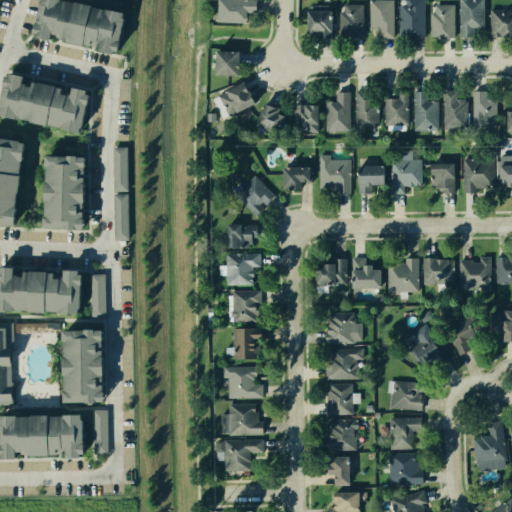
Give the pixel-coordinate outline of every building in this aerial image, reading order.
[(78,0),(39,0),(31,34),(116,51),(125,10),(78,0)] [(215,0),(215,21),(243,21),(243,10),(255,10),(254,0),(215,0)] [(423,38),(422,0),(397,0),(398,29),(403,28),(403,38),(423,38)] [(481,0),(455,1),(457,37),(469,36),(468,27),(481,26),(481,0)] [(392,1),(392,39),(378,39),(378,31),(366,31),(366,1),(392,1)] [(307,11),(314,11),(314,5),(327,5),(327,10),(330,10),(329,39),(319,39),(319,34),(306,34),(307,11)] [(362,5),(362,38),(337,38),(337,5),(362,5)] [(451,5),(452,38),(429,38),(428,5),(451,5)] [(487,5),(488,38),(511,37),(509,5),(487,5)] [(215,50),(215,74),(238,74),(239,51),(215,50)] [(85,90),(84,93),(87,94),(80,130),(0,112),(0,98),(5,75),(7,75),(8,73),(22,76),(21,79),(71,90),(71,87),(85,90)] [(252,102),(225,114),(214,91),(239,80),(252,102)] [(351,132),(376,131),(376,98),(363,98),(363,86),(350,87),(351,132)] [(383,125),(382,96),(395,96),(395,87),(405,87),(406,125),(383,125)] [(441,89),(442,121),(465,121),(465,99),(453,99),(453,89),(441,89)] [(412,90),(412,131),(436,130),(435,99),(425,99),(425,90),(412,90)] [(471,91),(472,127),(495,127),(494,99),(484,99),(484,91),(471,91)] [(325,102),(325,131),(345,131),(346,92),(336,92),(336,102),(325,102)] [(263,102),(279,108),(277,112),(284,115),(277,133),(254,124),(263,102)] [(293,103),(293,134),(310,134),(310,124),(315,124),(314,103),(293,103)] [(511,109),(502,109),(503,130),(511,130),(511,109)] [(0,137),(22,140),(12,225),(0,223),(0,137)] [(111,145),(127,145),(127,191),(111,190),(111,145)] [(511,191),(511,151),(495,151),(496,181),(510,181),(511,191)] [(317,155),(318,182),(335,182),(335,194),(348,193),(346,154),(317,155)] [(45,155),(83,156),(81,226),(42,224),(45,155)] [(389,161),(390,195),(403,195),(403,185),(420,185),(420,161),(389,161)] [(425,162),(453,161),(454,193),(438,193),(438,184),(426,184),(425,162)] [(491,162),(492,186),(480,186),(479,180),(465,180),(465,162),(491,162)] [(357,165),(383,164),(383,182),(371,182),(371,191),(357,191),(357,165)] [(303,168),(303,179),(293,180),(293,188),(278,189),(277,168),(303,168)] [(270,193),(252,176),(233,192),(252,212),(270,193)] [(112,193),(128,193),(128,238),(112,238),(112,193)] [(223,247),(248,246),(248,236),(255,236),(255,222),(223,223),(223,247)] [(224,254),(225,286),(251,284),(250,268),(255,267),(254,253),(224,254)] [(511,255),(494,256),(495,283),(511,282),(511,255)] [(310,265),(311,284),(344,280),(342,257),(332,258),(332,262),(310,265)] [(421,258),(422,279),(454,277),(452,257),(421,258)] [(488,257),(489,290),(478,291),(478,281),(460,282),(459,258),(488,257)] [(0,264),(0,308),(73,312),(75,268),(0,264)] [(385,266),(386,294),(417,292),(414,264),(385,266)] [(347,268),(348,288),(377,286),(375,266),(347,268)] [(87,274),(88,317),(102,316),(101,274),(87,274)] [(229,291),(231,322),(254,320),(253,290),(229,291)] [(487,309),(487,330),(500,330),(500,341),(511,341),(510,308),(487,309)] [(360,342),(322,344),(320,311),(358,309),(360,342)] [(458,357),(442,325),(464,314),(470,326),(459,332),(468,350),(458,357)] [(0,322),(0,400),(9,400),(9,322),(0,322)] [(231,327),(232,359),(254,357),(252,326),(231,327)] [(54,328),(54,398),(99,398),(99,328),(54,328)] [(447,360),(433,341),(428,345),(417,329),(411,334),(415,339),(408,344),(419,359),(429,352),(439,366),(447,360)] [(326,377),(350,376),(348,348),(324,348),(326,377)] [(255,396),(224,398),(222,367),(252,364),(255,396)] [(325,415),(350,414),(350,382),(325,382),(325,415)] [(391,383),(391,409),(425,409),(424,395),(412,395),(412,382),(391,383)] [(225,403),(228,433),(260,430),(256,399),(225,403)] [(0,411),(73,410),(74,455),(0,457),(0,411)] [(89,412),(89,454),(105,454),(106,412),(89,412)] [(387,416),(387,448),(412,449),(411,416),(387,416)] [(503,467),(498,417),(486,418),(487,431),(470,432),(473,469),(503,467)] [(352,419),(353,449),(326,449),(325,434),(328,434),(328,419),(352,419)] [(217,440),(217,452),(224,451),(224,469),(246,472),(244,438),(217,440)] [(387,454),(387,485),(421,484),(421,469),(412,469),(411,454),(387,454)] [(328,456),(348,456),(349,484),(334,485),(334,473),(328,473),(328,456)] [(421,488),(430,511),(391,511),(387,499),(421,488)] [(333,492),(365,491),(365,500),(358,500),(358,511),(328,511),(328,506),(333,506),(333,492)] [(490,511),(511,511),(511,503),(509,499),(490,511)]
